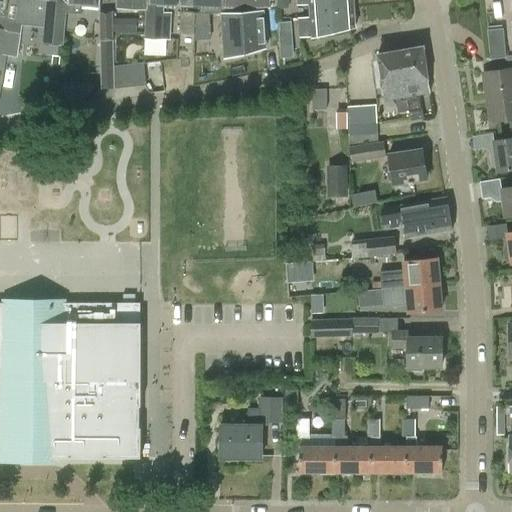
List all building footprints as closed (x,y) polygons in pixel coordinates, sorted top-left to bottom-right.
[(9,22),(21,23),(23,0),(0,0),(0,28),(8,30),(9,22)] [(23,0),(21,23),(22,23),(45,25),(44,42),(64,43),(66,12),(67,1),(70,1),(70,0),(23,0)] [(103,8),(103,0),(70,0),(70,1),(67,1),(66,12),(81,13),(82,7),(103,8)] [(118,0),(118,10),(148,12),(148,0),(118,0)] [(179,7),(179,0),(148,0),(148,12),(147,40),(157,40),(156,52),(167,52),(168,36),(171,36),(172,16),(160,15),(160,6),(179,7)] [(210,15),(225,14),(225,0),(185,0),(184,13),(181,13),(181,35),(195,36),(196,28),(211,27),(210,15)] [(225,0),(225,14),(243,14),(242,9),(258,8),(269,8),(272,6),(271,0),(225,0)] [(298,0),(299,7),(311,6),(311,12),(355,7),(354,0),(298,0)] [(357,28),(355,7),(311,12),(312,19),(297,20),(298,39),(313,38),(357,28)] [(101,41),(114,41),(113,11),(100,11),(101,41)] [(265,12),(243,14),(222,15),(225,60),(267,49),(265,12)] [(8,30),(4,54),(8,54),(17,56),(22,23),(21,23),(9,22),(8,30)] [(278,23),(279,36),(291,35),(290,22),(278,23)] [(506,57),(503,29),(488,31),(490,47),(491,58),(506,57)] [(114,41),(101,41),(100,86),(113,86),(114,41)] [(423,110),(420,96),(432,94),(424,49),(379,57),(386,102),(397,100),(400,114),(410,112),(411,122),(424,119),(423,110)] [(8,54),(4,54),(0,52),(0,78),(3,79),(8,54)] [(148,80),(147,61),(116,63),(117,82),(148,80)] [(490,121),(511,118),(511,70),(484,74),(490,121)] [(328,111),(328,89),(313,89),(312,111),(328,111)] [(349,108),(349,126),(377,124),(377,106),(349,108)] [(349,126),(350,147),(378,142),(377,124),(349,126)] [(492,165),(497,169),(497,168),(498,172),(511,169),(511,139),(493,142),(494,146),(493,146),(490,152),(492,165)] [(354,163),(387,158),(384,143),(351,149),(354,163)] [(395,186),(429,181),(424,151),(390,157),(395,186)] [(347,196),(347,165),(327,165),(328,197),(347,196)] [(511,188),(501,190),(506,217),(511,216),(511,188)] [(448,200),(402,208),(383,211),(386,226),(405,223),(407,240),(454,232),(448,200)] [(369,258),(397,255),(395,237),(367,241),(369,258)] [(406,263),(407,271),(381,273),(382,288),(396,287),(408,286),(408,288),(441,286),(439,260),(406,263)] [(290,263),(291,281),(315,279),(314,261),(290,263)] [(396,287),(382,288),(384,306),(398,305),(410,304),(411,315),(444,311),(441,286),(408,288),(408,286),(396,287)] [(0,457),(141,457),(141,427),(140,427),(140,405),(141,405),(141,322),(140,322),(140,302),(0,303),(0,457)] [(383,316),(383,327),(400,327),(400,316),(383,316)] [(312,337),(353,336),(353,318),(312,319),(312,337)] [(353,332),(378,332),(378,318),(354,318),(353,332)] [(444,340),(411,340),(411,333),(394,333),(395,349),(410,349),(410,373),(425,372),(425,368),(444,368),(444,340)] [(433,394),(432,408),(447,408),(447,394),(433,394)] [(251,410),(250,426),(224,426),(223,459),(264,459),(264,422),(283,422),(283,397),(259,397),(259,410),(251,410)] [(409,411),(431,410),(431,398),(409,398),(409,411)] [(338,474),(373,474),(373,448),(345,448),(345,420),(346,420),(346,400),(336,400),(336,420),(333,420),(333,437),(336,437),(336,448),(338,448),(338,474)] [(302,474),(338,474),(338,448),(336,448),(310,448),(310,420),(297,420),(297,438),(300,438),(300,448),(302,448),(302,474)] [(368,437),(380,437),(380,420),(368,420),(368,437)] [(406,439),(418,439),(418,422),(406,422),(406,439)] [(373,474),(409,474),(409,448),(373,448),(373,474)] [(445,474),(445,448),(409,448),(409,474),(445,474)]
